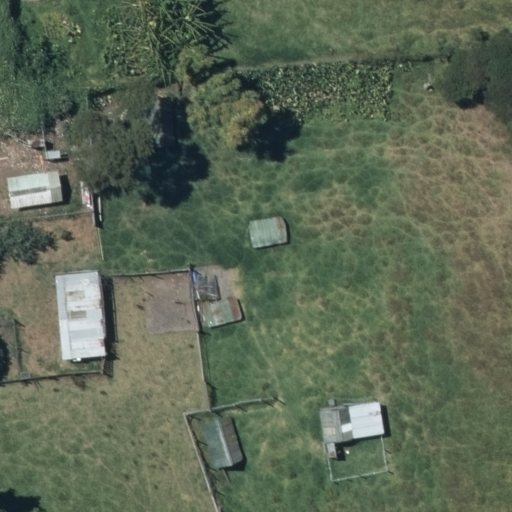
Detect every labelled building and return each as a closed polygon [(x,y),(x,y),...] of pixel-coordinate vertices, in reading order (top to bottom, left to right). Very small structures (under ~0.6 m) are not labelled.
[(42,51),(43,87),(80,86),(78,50),(42,51)] [(52,276),(57,359),(100,357),(99,339),(133,337),(132,263),(94,264),(94,274),(52,276)] [(156,333),(158,370),(195,367),(192,330),(156,333)] [(320,446),(371,424),(357,391),(305,414),(320,446)] [(230,412),(195,422),(207,470),(243,460),(230,412)]
